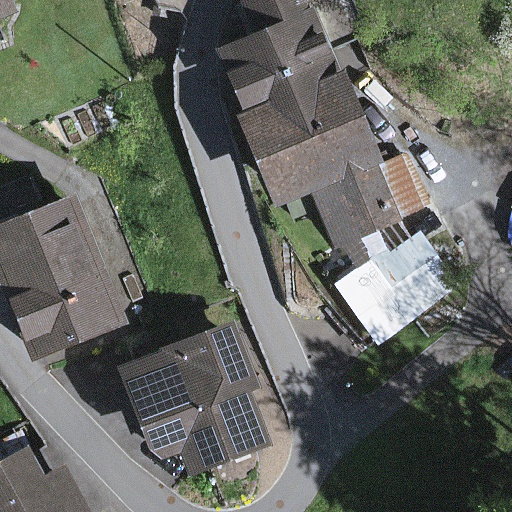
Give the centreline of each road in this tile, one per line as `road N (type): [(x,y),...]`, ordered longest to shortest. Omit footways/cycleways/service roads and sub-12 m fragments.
road 1 (residential): [(218,0),(193,77),(235,232),(317,403),(311,468),(280,511)]
road 2 (residential): [(154,511),(63,425),(0,333)]
